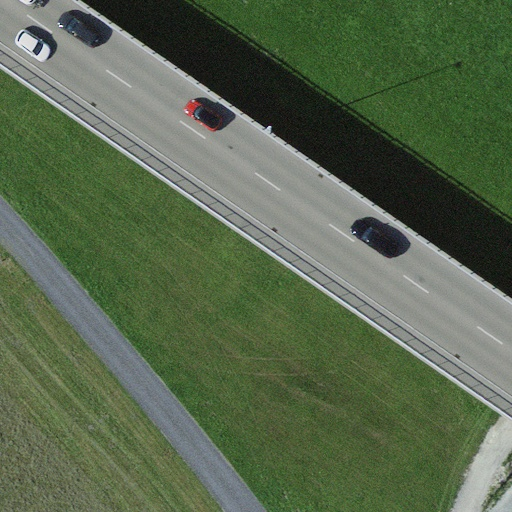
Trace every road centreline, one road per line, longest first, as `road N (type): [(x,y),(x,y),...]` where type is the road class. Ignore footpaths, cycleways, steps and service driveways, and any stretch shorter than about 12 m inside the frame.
road 1 (secondary): [(511,352),(2,0)]
road 2 (track): [(0,224),(127,361),(237,511)]
